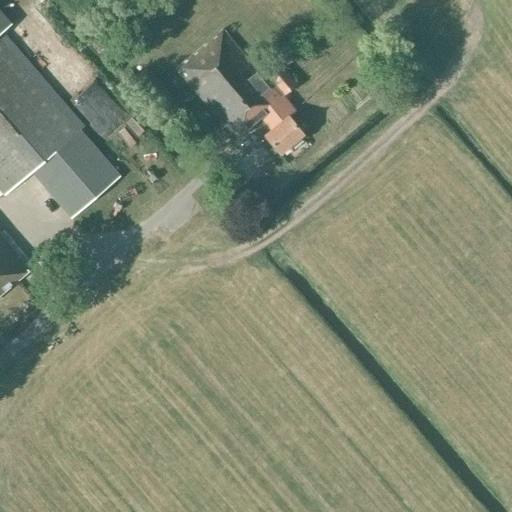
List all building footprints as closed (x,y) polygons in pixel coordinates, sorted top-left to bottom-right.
[(33,17),(55,48),(74,34),(52,4),(33,17)] [(12,25),(0,11),(0,191),(4,196),(29,174),(50,198),(53,195),(62,199),(71,201),(81,201),(89,199),(97,195),(97,196),(120,175),(79,129),(82,127),(1,35),(12,25)] [(257,71),(222,30),(175,70),(234,139),(247,128),(250,131),(264,119),(273,129),(264,136),(280,154),(303,135),(287,117),(295,111),(283,97),(296,86),(282,70),(270,81),(260,69),(257,71)] [(174,102),(147,70),(136,79),(163,111),(174,102)] [(0,295),(27,273),(17,261),(18,260),(0,237),(0,295)]
